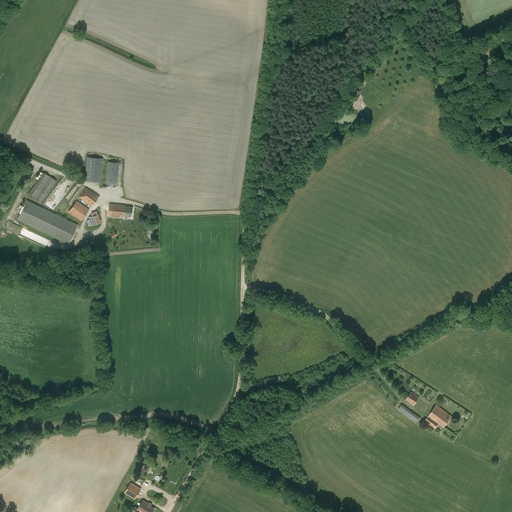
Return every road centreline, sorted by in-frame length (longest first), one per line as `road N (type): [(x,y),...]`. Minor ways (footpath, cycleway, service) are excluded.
road 1 (track): [(168,511),(239,386),(246,179),(272,0)]
road 2 (track): [(0,151),(163,213),(244,213)]
road 3 (unknown): [(242,284),(328,316),(400,396)]
